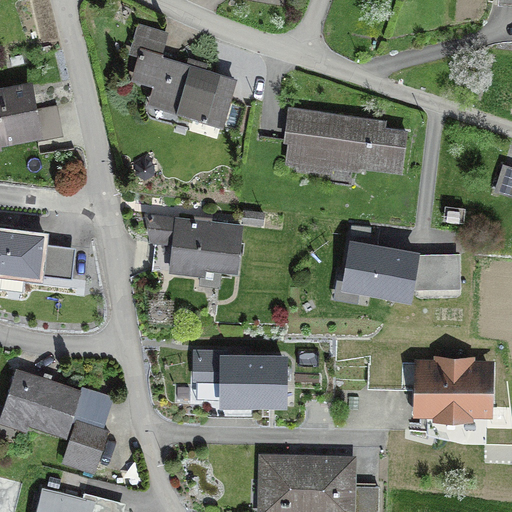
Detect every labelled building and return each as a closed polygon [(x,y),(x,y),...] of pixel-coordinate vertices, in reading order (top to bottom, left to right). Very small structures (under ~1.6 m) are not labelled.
[(155,107),(221,126),(233,84),(213,78),(213,75),(159,59),(160,55),(140,49),(133,72),(163,81),(155,107)] [(21,56),(8,58),(10,66),(22,64),(21,56)] [(0,140),(36,134),(27,87),(1,91),(1,92),(0,92),(0,140)] [(380,127),(380,122),(289,109),(285,139),(289,140),(286,162),(354,172),(355,164),(398,171),(403,131),(380,127)] [(246,213),(245,223),(260,224),(261,214),(246,213)] [(150,240),(151,240),(172,242),(169,271),(199,275),(198,284),(216,286),(219,269),(234,271),(239,227),(145,216),(150,240)] [(0,270),(55,276),(58,245),(45,244),(46,233),(0,227),(0,270)] [(415,251),(345,239),(337,287),(407,299),(415,251)] [(286,407),(285,356),(195,358),(196,409),(286,407)] [(438,366),(419,365),(418,410),(437,411),(437,416),(466,417),(466,412),(485,412),(486,367),(467,366),(467,361),(438,361),(438,366)] [(65,435),(79,392),(15,371),(1,415),(65,435)] [(105,433),(74,422),(62,461),(93,471),(105,433)] [(260,511),(375,511),(376,487),(349,487),(350,461),(262,459),(260,511)] [(122,511),(123,510),(38,491),(33,511),(122,511)]
